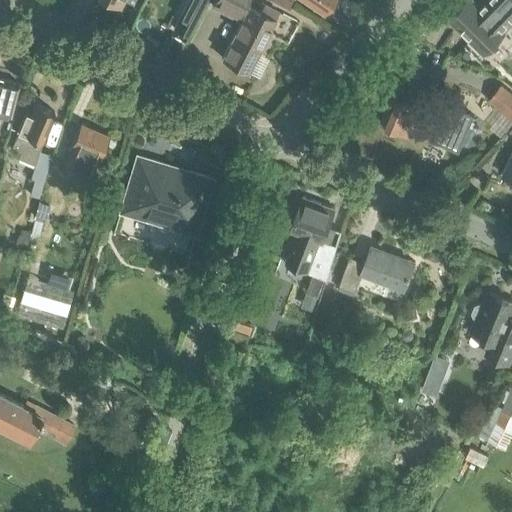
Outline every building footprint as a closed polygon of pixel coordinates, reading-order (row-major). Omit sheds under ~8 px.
[(186,34),(203,0),(187,0),(174,27),(186,34)] [(273,19),(271,18),(275,10),(263,4),(258,12),(244,4),(246,0),(214,0),(232,9),(235,17),(239,19),(220,56),(247,70),(255,52),(273,19)] [(289,0),(272,0),(288,9),(293,2),(289,0)] [(289,0),(293,2),(293,0),(303,0),(322,12),(330,0),(289,0)] [(501,30),(510,21),(488,0),(483,0),(478,6),(472,0),(467,6),(464,3),(460,7),(457,7),(452,12),(452,15),(450,18),(483,52),(503,32),(501,30)] [(511,19),(511,0),(488,0),(510,21),(511,19)] [(129,31),(126,38),(139,44),(142,37),(129,31)] [(162,51),(176,58),(185,39),(172,33),(162,51)] [(15,81),(0,77),(0,109),(7,112),(15,81)] [(511,91),(501,83),(488,100),(511,119),(511,91)] [(443,102),(439,111),(437,110),(425,105),(423,108),(420,107),(393,95),(392,96),(381,123),(424,141),(427,142),(428,139),(458,152),(474,115),(443,102)] [(38,151),(41,139),(39,138),(51,111),(32,103),(28,115),(24,113),(10,145),(21,150),(18,157),(34,164),(29,177),(34,179),(29,194),(38,197),(50,154),(38,151)] [(62,166),(89,178),(106,141),(80,128),(62,166)] [(118,216),(195,236),(210,180),(134,159),(118,216)] [(335,244),(321,239),(333,208),(300,195),(288,228),(294,230),(282,262),(312,273),(306,292),(316,296),(322,277),(335,244)] [(38,204),(33,219),(40,221),(42,217),(44,218),(47,206),(38,204)] [(22,230),(17,246),(26,248),(30,233),(22,230)] [(358,270),(400,285),(411,258),(367,242),(361,259),(347,254),(337,282),(352,287),(358,270)] [(27,277),(16,314),(62,327),(73,291),(27,277)] [(475,302),(471,303),(467,311),(469,315),(473,317),(467,331),(478,336),(477,339),(478,343),(486,346),(483,353),(482,352),(481,353),(502,363),(511,340),(511,325),(507,323),(506,318),(511,303),(511,302),(485,290),(479,304),(475,302)] [(223,328),(247,336),(250,327),(226,318),(223,328)] [(403,329),(401,332),(402,336),(405,339),(409,338),(411,335),(410,331),(407,328),(403,329)] [(77,338),(76,341),(79,349),(82,350),(86,349),(87,345),(84,338),(81,336),(77,338)] [(427,375),(422,388),(435,393),(440,380),(427,375)] [(511,391),(506,389),(499,406),(502,407),(487,439),(506,448),(511,436),(511,391)] [(54,436),(65,442),(73,425),(36,407),(34,410),(0,393),(0,424),(28,438),(37,421),(56,431),(54,436)] [(464,456),(483,466),(489,455),(470,445),(464,456)]
